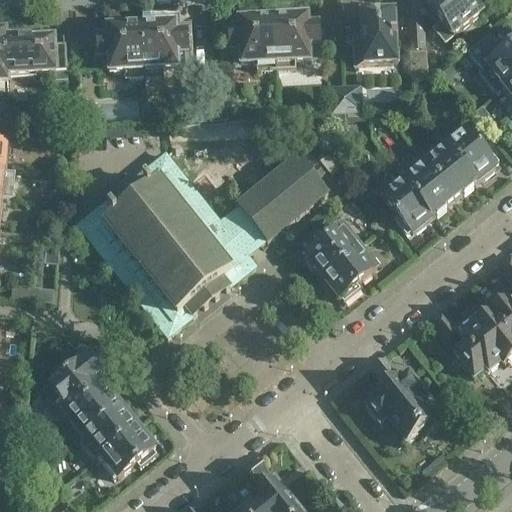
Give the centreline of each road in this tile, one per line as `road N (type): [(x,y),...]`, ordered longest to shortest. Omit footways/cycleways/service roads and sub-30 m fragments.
road 1 (residential): [(214,461),(151,381),(255,298),(273,297),(331,365)]
road 2 (residential): [(331,365),(511,220)]
road 3 (residential): [(379,511),(291,400)]
